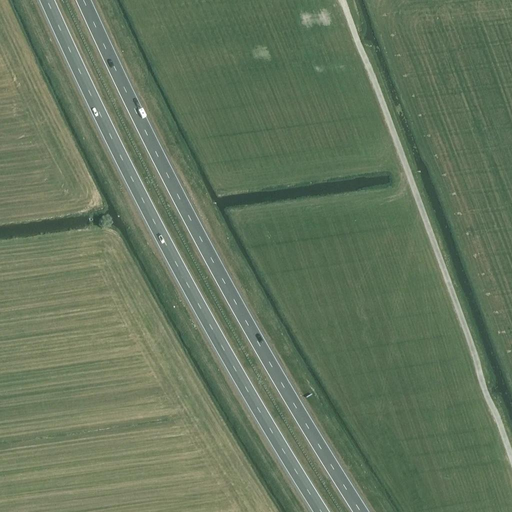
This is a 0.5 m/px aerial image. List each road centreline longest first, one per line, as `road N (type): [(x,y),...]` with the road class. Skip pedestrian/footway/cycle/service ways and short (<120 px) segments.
road 1 (trunk): [(360,511),(201,241),(83,0)]
road 2 (trunk): [(46,0),(229,363),(321,511)]
road 3 (track): [(341,0),(511,459)]
